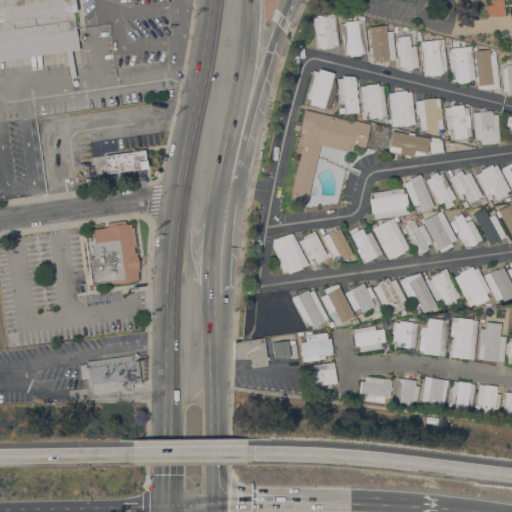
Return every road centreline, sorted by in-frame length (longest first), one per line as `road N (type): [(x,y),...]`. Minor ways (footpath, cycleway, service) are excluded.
road 1 (primary): [(194,116),(170,254),(167,449)]
road 2 (residential): [(265,226),(349,214),(375,169),(511,150)]
road 3 (motorway): [(511,475),(245,451)]
road 4 (residential): [(511,249),(260,283)]
road 5 (residential): [(308,55),(270,191),(260,283)]
road 6 (motorway): [(437,505),(212,501)]
road 7 (residential): [(215,205),(154,200),(0,219)]
road 8 (residential): [(308,55),(511,104)]
road 9 (primary): [(212,501),(210,294)]
road 10 (primary): [(219,185),(245,58),(248,0)]
road 11 (primary): [(219,185),(236,165),(280,18)]
road 12 (residential): [(511,376),(391,361),(348,367),(344,381)]
road 13 (motorway): [(167,504),(0,509)]
road 14 (motorway): [(131,453),(0,455)]
road 15 (primary): [(211,315),(186,251),(186,213),(176,202)]
